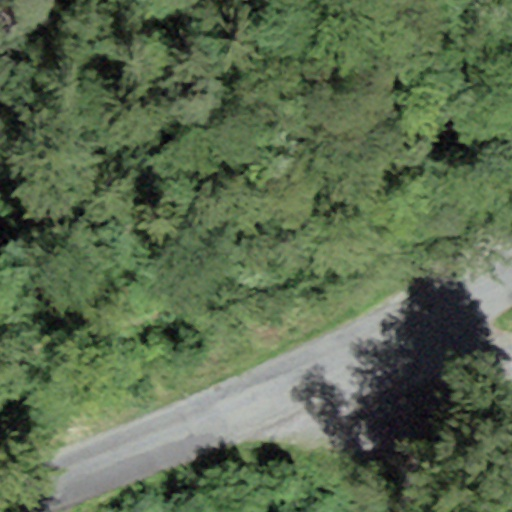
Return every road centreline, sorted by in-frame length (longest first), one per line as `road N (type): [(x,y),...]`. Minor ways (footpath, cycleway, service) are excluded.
road 1 (tertiary): [(0,497),(511,274)]
road 2 (track): [(446,304),(429,253),(397,249),(228,286),(0,351)]
